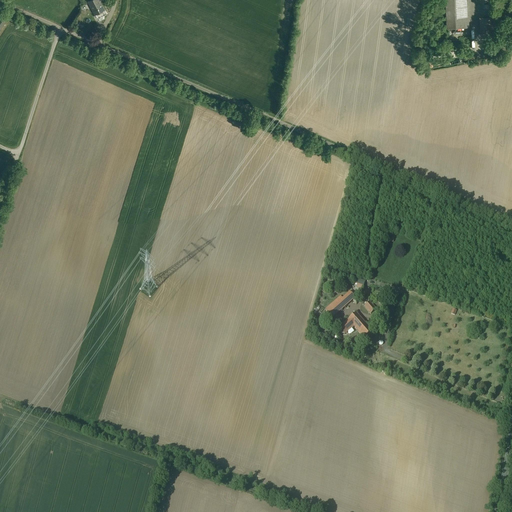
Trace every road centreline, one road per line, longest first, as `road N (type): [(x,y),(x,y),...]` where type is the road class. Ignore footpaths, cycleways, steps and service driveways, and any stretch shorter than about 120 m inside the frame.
road 1 (unclassified): [(511,223),(0,2)]
road 2 (track): [(511,413),(387,356),(395,291),(365,284),(356,310),(367,320)]
